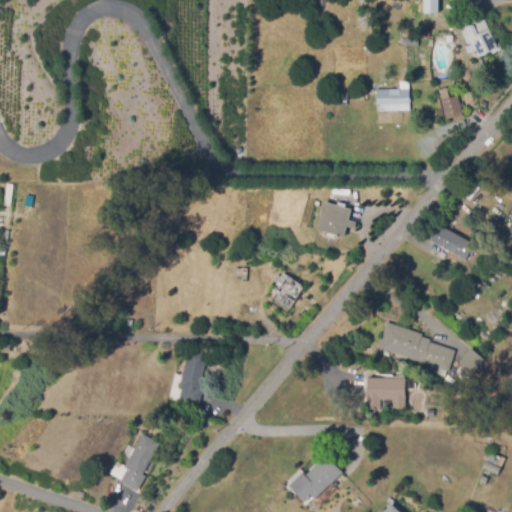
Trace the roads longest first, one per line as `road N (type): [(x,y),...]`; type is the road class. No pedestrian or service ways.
road 1 (residential): [(0,127),(19,154),(66,144),(75,130),(71,53),(79,33),(92,17),(129,10),(144,21),(229,174),(267,181),(463,172)]
road 2 (residential): [(167,511),(511,110)]
